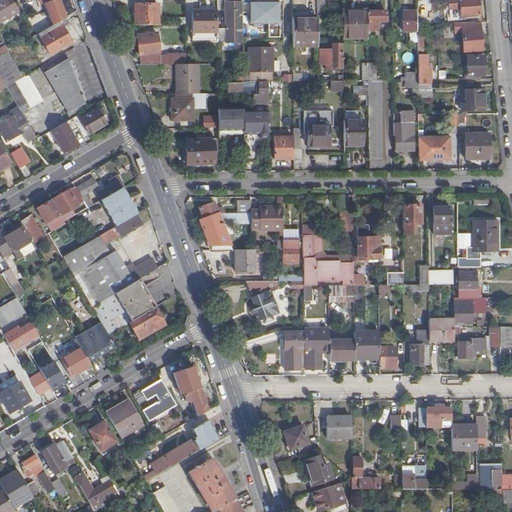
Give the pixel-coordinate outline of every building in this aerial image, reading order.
[(0,0),(0,21),(1,23),(18,13),(11,0),(0,0)] [(45,4),(53,26),(60,22),(67,18),(60,0),(39,0),(42,5),(45,4)] [(225,0),(225,4),(226,30),(218,31),(218,33),(218,40),(218,41),(243,40),(243,38),(242,3),(231,4),(231,0),(225,0)] [(447,0),(449,18),(460,17),(460,19),(464,19),(464,16),(478,15),(477,0),(447,0)] [(265,38),(279,38),(279,2),(250,2),(249,24),(265,23),(265,38)] [(135,5),(135,26),(158,26),(158,5),(135,5)] [(218,31),(218,10),(193,11),(193,33),(218,33),(218,31)] [(342,12),(343,39),(368,38),(368,30),(368,12),(368,11),(342,12)] [(417,22),(417,11),(403,11),(403,31),(407,31),(417,31),(417,22)] [(386,12),(368,12),(368,30),(378,30),(378,22),(386,21),(386,12)] [(317,18),(292,18),(293,47),(318,47),(317,20),(317,18)] [(52,26),(39,34),(51,54),(71,42),(60,22),(53,26),(52,26)] [(482,50),(479,22),(453,22),(454,32),(463,32),(465,51),(482,50)] [(417,31),(407,31),(407,44),(417,44),(417,35),(417,31)] [(137,35),(140,64),(176,64),(186,64),(186,55),(160,55),(157,33),(137,35)] [(332,67),(343,68),(343,44),(332,44),(332,50),(318,51),(318,65),(332,64),(332,67)] [(10,51),(6,46),(0,48),(0,56),(8,52),(10,51)] [(249,74),(250,82),(268,81),(272,81),(272,48),(249,49),(249,74)] [(0,56),(0,74),(16,65),(8,52),(0,56)] [(428,66),(428,54),(424,54),(418,54),(418,73),(418,80),(418,85),(426,85),(431,85),(431,66),(428,66)] [(467,76),(475,76),(484,76),(483,55),(467,56),(467,72),(467,76)] [(85,102),(69,57),(45,71),(69,112),(85,102)] [(368,63),(368,80),(381,80),(382,80),(382,76),(376,76),(376,63),(368,63)] [(197,94),(198,64),(186,64),(176,64),(175,94),(197,94)] [(7,87),(23,77),(16,65),(0,74),(0,75),(1,76),(7,87)] [(43,100),(28,74),(23,77),(7,87),(22,114),(43,100)] [(343,80),(331,80),(331,90),(343,90),(343,80)] [(368,95),(369,160),(381,160),(381,80),(368,80),(368,86),(368,95)] [(418,80),(405,80),(405,88),(413,87),(413,95),(418,95),(418,85),(418,80)] [(243,82),(228,82),(228,92),(243,92),(243,82)] [(252,104),(267,105),(268,82),(257,82),(257,94),(252,93),(252,104)] [(418,85),(418,95),(426,95),(426,85),(418,85)] [(368,95),(368,86),(353,86),(354,95),(368,95)] [(485,110),(484,91),(465,91),(465,104),(461,104),(461,111),(485,110)] [(193,120),(193,99),(171,100),(172,120),(193,120)] [(89,108),(85,102),(69,112),(72,118),(79,114),(89,108)] [(81,118),(79,114),(72,118),(77,127),(83,137),(105,123),(98,109),(81,118)] [(219,128),(219,131),(244,131),(244,112),(244,109),(219,109),(219,117),(219,128)] [(331,111),(304,112),(304,127),(308,128),(308,146),(329,145),(328,126),(331,127),(331,111)] [(259,138),(269,138),(269,112),(244,112),(244,131),(244,134),(259,134),(259,138)] [(397,150),(402,150),(408,150),(414,150),(414,113),(400,113),(399,123),(396,123),(397,150)] [(35,137),(22,114),(14,118),(13,116),(0,123),(0,125),(3,131),(2,132),(7,142),(23,133),(28,141),(35,137)] [(205,128),(219,128),(219,117),(205,117),(205,128)] [(77,127),(72,118),(52,130),(64,151),(78,143),(71,131),(77,127)] [(344,120),(344,146),(363,145),(363,120),(344,120)] [(294,159),(294,164),(303,165),(303,149),(300,149),(300,128),(294,128),(294,136),(294,159)] [(489,159),(489,134),(465,134),(465,159),(489,159)] [(274,159),(294,159),(294,136),(274,137),(274,159)] [(449,159),(449,138),(424,138),(424,160),(449,159)] [(217,149),(217,140),(186,140),(187,165),(215,164),(215,150),(217,149)] [(244,142),(244,161),(256,161),(256,142),(244,142)] [(0,168),(11,162),(0,144),(0,168)] [(28,167),(21,156),(16,159),(23,170),(28,167)] [(124,186),(131,182),(123,170),(109,179),(112,183),(114,187),(122,182),(124,186)] [(82,196),(91,191),(99,186),(94,178),(77,187),(82,196)] [(102,183),(105,188),(112,183),(109,179),(102,183)] [(104,197),(122,187),(124,186),(122,182),(114,187),(112,183),(105,188),(100,191),(104,197)] [(54,198),(63,213),(71,208),(83,201),(81,197),(75,186),(54,198)] [(136,213),(137,213),(122,187),(104,197),(100,200),(115,226),(136,213)] [(82,196),(81,197),(83,201),(87,207),(100,200),(99,197),(95,199),(91,191),(82,196)] [(65,221),(52,200),(38,208),(51,231),(66,223),(65,221)] [(250,209),(250,200),(241,201),(241,214),(251,214),(250,209)] [(220,214),(224,214),(224,207),(216,208),(214,202),(199,208),(204,220),(220,214)] [(421,205),(402,206),(402,234),(414,234),(414,224),(420,224),(421,205)] [(450,235),(450,208),(442,208),(441,205),(434,205),(434,235),(450,235)] [(251,225),(251,230),(283,230),(282,207),(259,207),(257,210),(250,209),(251,214),(251,225)] [(63,213),(66,220),(75,215),(71,208),(63,213)] [(353,231),(353,211),(341,211),(341,231),(353,231)] [(141,223),(136,213),(115,226),(120,234),(121,235),(141,223)] [(204,220),(200,221),(211,250),(232,250),(223,225),(251,225),(251,214),(241,214),(224,214),(220,214),(204,220)] [(32,240),(34,243),(45,237),(32,215),(21,221),(32,240)] [(497,253),(497,220),(473,220),(473,248),(466,248),(466,259),(480,259),(480,253),(497,253)] [(14,251),(31,242),(22,226),(0,238),(0,247),(4,255),(13,250),(14,251)] [(120,234),(115,226),(100,235),(105,243),(120,234)] [(343,280),(343,285),(354,285),(354,276),(353,262),(338,262),(317,262),(315,257),(322,250),(322,237),(313,237),(313,228),(303,228),(303,239),(303,260),(303,275),(303,281),(303,285),(310,285),(317,285),(317,281),(339,280),(343,280)] [(298,230),(283,230),(284,264),(299,264),(298,230)] [(105,243),(100,235),(63,257),(75,276),(95,264),(112,253),(105,243)] [(371,235),(365,235),(365,239),(358,239),(357,259),(378,258),(379,239),(372,239),(371,235)] [(34,243),(32,240),(31,242),(14,251),(17,257),(36,246),(34,243)] [(384,249),(385,259),(392,258),(391,248),(384,249)] [(255,272),(255,250),(251,250),(235,250),(236,273),(255,272)] [(325,256),(322,250),(315,257),(317,262),(338,262),(353,262),(353,256),(325,256)] [(138,279),(157,268),(152,258),(128,272),(116,251),(112,253),(95,264),(113,294),(138,279)] [(403,260),(403,273),(411,273),(411,260),(403,260)] [(95,264),(75,276),(93,306),(113,294),(95,264)] [(428,271),(428,266),(419,266),(419,285),(428,285),(428,271)] [(459,297),(480,297),(480,288),(476,288),(475,267),(458,268),(459,297)] [(10,268),(2,273),(10,287),(18,282),(10,268)] [(387,273),(387,285),(392,285),(403,285),(403,273),(394,273),(394,271),(388,271),(388,273),(387,273)] [(428,285),(453,285),(453,278),(435,278),(435,271),(428,271),(428,285)] [(411,273),(403,273),(403,285),(411,285),(411,273)] [(361,285),(367,285),(367,276),(354,276),(354,285),(361,285)] [(155,309),(138,279),(113,294),(129,322),(130,324),(138,319),(155,309)] [(278,281),(246,281),(250,291),(257,291),(252,294),(256,303),(253,305),(252,307),(253,312),(256,313),(259,312),(262,319),(279,313),(271,292),(277,290),(278,281)] [(343,285),(328,285),(328,301),(354,301),(354,285),(343,285)] [(373,285),(368,285),(369,294),(379,294),(378,285),(373,285)] [(387,285),(378,285),(379,294),(379,298),(384,298),(385,290),(392,290),(392,285),(387,285)] [(113,294),(93,306),(101,323),(108,334),(129,322),(113,294)] [(485,312),(485,297),(480,297),(459,297),(453,297),(454,319),(454,327),(460,327),(464,327),(472,327),(472,312),(485,312)] [(17,318),(26,313),(17,298),(9,302),(6,300),(0,304),(0,308),(0,307),(0,319),(13,312),(17,318)] [(155,309),(138,319),(148,334),(165,325),(155,309)] [(0,329),(3,333),(28,318),(26,313),(17,318),(0,328),(0,329)] [(148,334),(138,319),(130,324),(139,340),(148,334)] [(429,341),(454,341),(454,335),(454,327),(454,319),(429,319),(429,331),(429,341)] [(115,345),(108,334),(101,323),(75,338),(89,361),(115,345)] [(6,338),(13,350),(39,335),(33,326),(23,333),(19,327),(10,333),(10,335),(6,338)] [(467,340),(456,340),(457,357),(475,357),(475,350),(485,350),(485,347),(500,346),(499,331),(499,327),(489,327),(489,337),(489,340),(485,340),(485,343),(471,343),(467,343),(467,340)] [(304,330),(304,352),(305,352),(306,369),(322,369),(321,351),(329,351),(329,340),(329,329),(304,330)] [(300,354),(304,354),(304,352),(304,330),(281,331),(282,370),(300,369),(300,354)] [(354,331),(354,340),(354,357),(379,356),(379,347),(379,340),(379,331),(354,331)] [(414,365),(429,365),(429,341),(429,331),(417,331),(417,344),(410,344),(410,360),(413,360),(414,365)] [(74,339),(57,345),(61,355),(77,348),(74,339)] [(329,351),(329,360),(350,360),(355,360),(354,357),(354,340),(329,340),(329,351)] [(379,360),(379,368),(395,368),(395,363),(398,363),(398,360),(395,360),(395,347),(383,347),(383,340),(379,340),(379,347),(379,356),(379,360)] [(71,376),(89,365),(79,349),(62,359),(71,376)] [(53,361),(39,369),(52,390),(65,382),(53,361)] [(39,372),(29,378),(39,395),(50,389),(39,372)] [(176,404),(162,378),(133,396),(148,421),(176,404)] [(199,415),(209,409),(198,380),(180,386),(182,395),(186,395),(188,401),(193,399),(199,415)] [(0,395),(10,412),(30,400),(20,382),(0,393),(0,395)] [(129,401),(107,414),(121,438),(143,425),(129,401)] [(442,406),(435,406),(435,408),(426,408),(426,427),(437,427),(437,421),(441,420),(451,420),(451,409),(442,409),(442,406)] [(400,429),(400,416),(392,416),(392,430),(400,429)] [(352,438),(351,417),(327,417),(327,438),(352,438)] [(484,417),(476,417),(477,425),(477,427),(477,443),(485,443),(484,417)] [(157,475),(219,438),(208,420),(192,430),(198,440),(192,443),(190,440),(150,464),(157,475)] [(101,451),(116,442),(104,421),(89,430),(101,451)] [(316,450),(316,441),(308,443),(303,425),(283,432),(289,450),(300,446),(303,454),(316,450)] [(477,443),(477,427),(451,428),(451,450),(477,450),(477,443)] [(62,440),(55,444),(57,447),(65,461),(72,457),(62,440)] [(65,461),(57,447),(53,449),(51,446),(43,452),(44,455),(57,475),(69,468),(65,461)] [(38,475),(44,472),(35,456),(23,464),(26,470),(24,472),(28,478),(33,475),(34,477),(38,475)] [(353,479),(352,479),(352,487),(380,487),(380,477),(369,477),(369,479),(362,480),(362,456),(353,456),(353,479)] [(333,479),(328,465),(322,466),(318,457),(304,460),(309,486),(333,479)] [(217,508),(235,499),(212,458),(198,466),(197,465),(195,466),(196,467),(189,471),(212,511),(217,508)] [(426,466),(402,466),(402,489),(427,489),(426,466)] [(481,467),(481,489),(502,488),(502,476),(502,472),(491,472),(491,467),(481,467)] [(27,485),(17,469),(0,478),(0,483),(3,488),(14,508),(33,496),(27,485)] [(51,481),(45,471),(44,472),(38,475),(40,478),(46,489),(48,493),(56,489),(51,481)] [(121,496),(111,480),(94,490),(84,474),(75,479),(91,505),(94,511),(121,496)] [(452,489),(477,489),(477,475),(467,476),(467,482),(452,483),(452,489)] [(502,488),(511,488),(511,475),(502,476),(502,488)] [(58,478),(51,481),(56,489),(60,495),(67,491),(58,478)] [(34,481),(27,485),(33,496),(40,492),(34,481)] [(339,483),(314,492),(320,511),(346,501),(339,483)] [(179,511),(165,486),(153,493),(164,511),(179,511)] [(14,508),(3,488),(0,489),(0,511),(10,511),(15,509),(14,508)] [(481,489),(480,489),(480,501),(489,501),(489,502),(495,503),(499,505),(502,504),(502,503),(502,491),(502,488),(481,489)] [(511,491),(502,491),(502,503),(511,503),(511,491)] [(242,511),(235,499),(217,508),(219,511),(242,511)]
